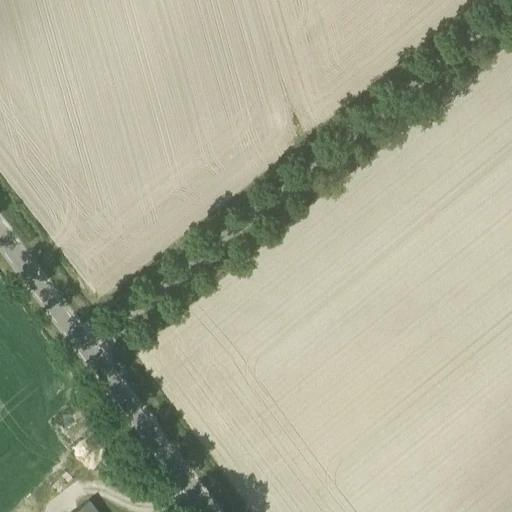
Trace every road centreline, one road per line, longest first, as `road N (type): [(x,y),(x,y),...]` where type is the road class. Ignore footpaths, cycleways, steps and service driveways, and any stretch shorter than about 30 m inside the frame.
road 1 (unclassified): [(86,349),(511,7)]
road 2 (unclassified): [(207,511),(86,349)]
road 3 (unclassified): [(86,349),(0,234)]
